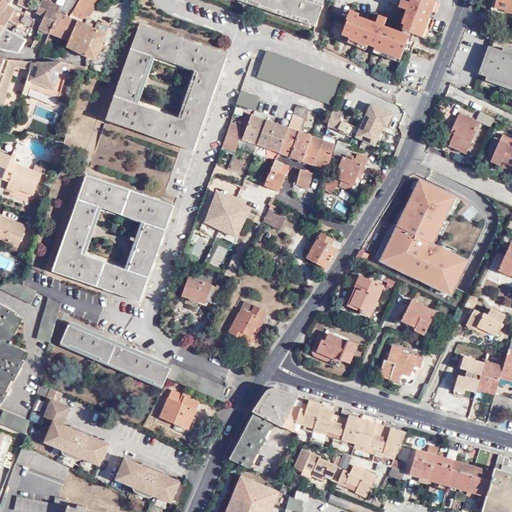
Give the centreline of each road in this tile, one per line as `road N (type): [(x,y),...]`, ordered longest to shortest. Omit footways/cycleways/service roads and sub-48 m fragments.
road 1 (residential): [(511,440),(272,362)]
road 2 (tertiary): [(192,511),(220,440),(272,362)]
road 3 (tertiary): [(407,150),(464,0)]
road 4 (tertiary): [(272,362),(358,234)]
road 5 (unknown): [(476,300),(422,414)]
